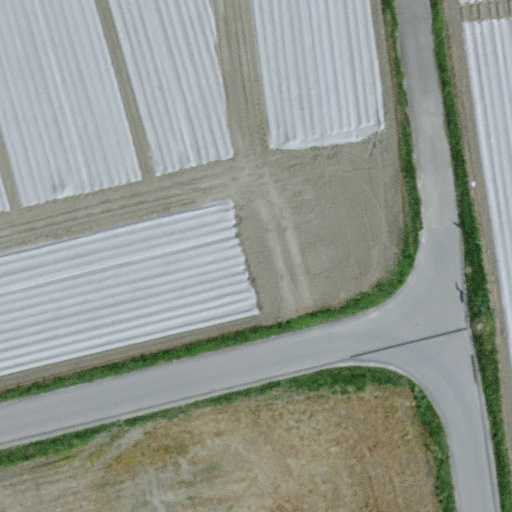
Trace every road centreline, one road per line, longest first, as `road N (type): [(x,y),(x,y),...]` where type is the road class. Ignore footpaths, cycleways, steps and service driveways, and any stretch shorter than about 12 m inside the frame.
road 1 (unclassified): [(0,427),(448,321)]
road 2 (unclassified): [(406,0),(448,321)]
road 3 (unclassified): [(448,321),(477,511)]
